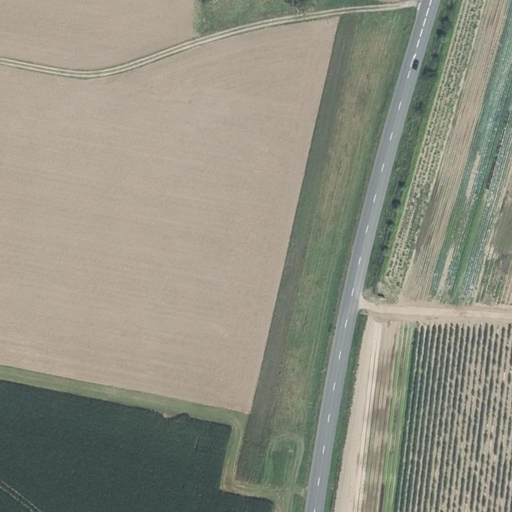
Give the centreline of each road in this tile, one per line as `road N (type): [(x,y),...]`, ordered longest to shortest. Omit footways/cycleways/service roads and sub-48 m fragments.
road 1 (secondary): [(314,511),(350,300),(430,0)]
road 2 (track): [(0,62),(116,73),(162,51),(286,19),(427,0)]
road 3 (track): [(350,300),(511,318)]
